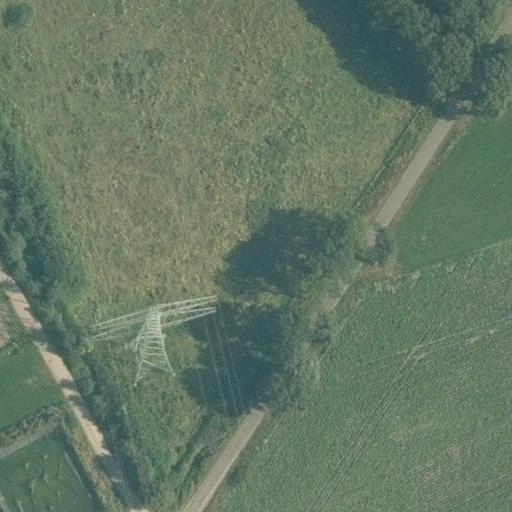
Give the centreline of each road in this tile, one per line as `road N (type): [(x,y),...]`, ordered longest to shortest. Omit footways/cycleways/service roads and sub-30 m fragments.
road 1 (unclassified): [(190,511),(511,18)]
road 2 (track): [(139,511),(0,272)]
